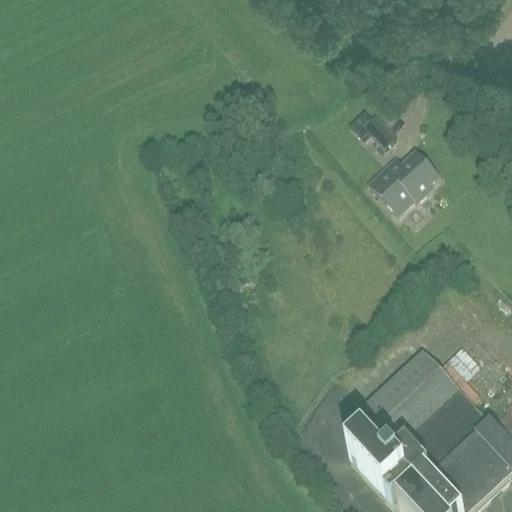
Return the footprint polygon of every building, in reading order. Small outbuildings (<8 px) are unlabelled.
[(365,132),(374,141),(385,153),(396,144),(376,122),(373,124),(365,132)] [(427,191),(437,181),(417,160),(404,173),(397,165),(370,190),(397,219),(413,204),(416,207),(429,194),(427,191)] [(438,326),(446,322),(437,305),(428,310),(438,326)] [(511,411),(492,431),(424,359),(367,413),(408,457),(389,476),(367,452),(351,468),(392,511),(397,511),(398,511),(482,511),(511,484),(511,411)] [(489,414),(506,398),(499,391),(483,407),(489,414)] [(366,414),(362,419),(344,400),(327,416),(363,454),(385,433),(366,414)]
